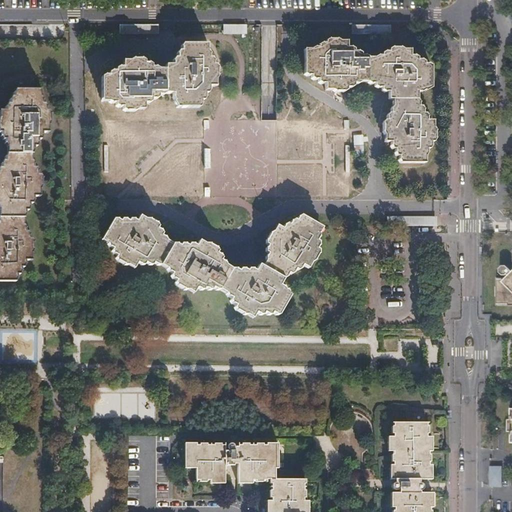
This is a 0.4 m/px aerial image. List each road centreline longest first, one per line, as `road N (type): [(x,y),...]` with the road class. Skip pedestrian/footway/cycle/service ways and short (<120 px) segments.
road 1 (residential): [(0,14),(468,15)]
road 2 (residential): [(468,15),(470,312)]
road 3 (unknown): [(469,0),(500,25),(503,169),(490,194)]
